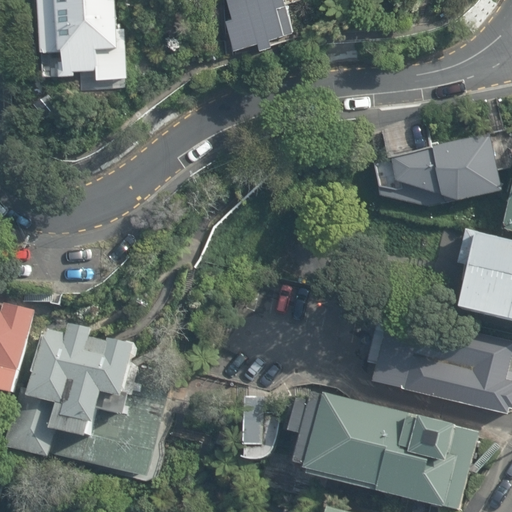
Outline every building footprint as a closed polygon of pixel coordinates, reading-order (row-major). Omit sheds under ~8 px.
[(41,0),(44,54),(118,49),(111,0),(41,0)] [(261,46),(274,43),(272,38),(294,31),(284,0),(227,0),(233,16),(227,17),(236,46),(260,40),(261,46)] [(489,135),(377,161),(381,194),(441,209),(505,194),(489,135)] [(511,239),(481,232),(462,305),(511,314),(511,239)] [(0,389),(17,394),(38,310),(5,302),(5,304),(0,302),(0,389)] [(511,370),(510,371),(511,362),(511,341),(394,313),(390,329),(377,326),(368,362),(377,364),(373,382),(511,415),(511,409),(511,370)] [(58,428),(90,435),(93,421),(97,422),(100,407),(126,413),(131,391),(141,345),(110,338),(110,340),(93,336),(95,328),(90,327),(70,323),(67,333),(49,329),(48,336),(41,335),(33,372),(35,373),(32,389),(30,396),(60,403),(55,427),(58,428)] [(30,396),(32,389),(22,387),(8,446),(52,457),(53,452),(58,428),(55,427),(60,403),(30,396)] [(462,510),(482,432),(459,426),(459,425),(325,390),(324,393),(314,390),(312,401),(301,398),(293,430),(305,433),(297,461),(309,464),(309,467),(312,468),(310,474),(462,510)] [(58,428),(53,452),(151,474),(168,399),(131,391),(126,413),(100,407),(97,422),(93,421),(90,435),(58,428)] [(267,445),(267,398),(247,398),(247,445),(267,445)]
